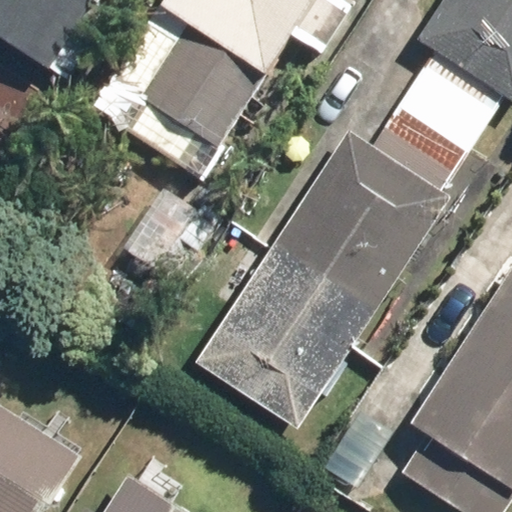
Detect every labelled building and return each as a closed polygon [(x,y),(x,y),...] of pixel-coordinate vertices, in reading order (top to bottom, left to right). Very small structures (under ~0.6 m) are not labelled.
[(101,0),(0,0),(0,36),(56,72),(101,0)] [(272,79),(325,0),(170,0),(165,9),(192,27),(272,79)] [(511,0),(450,0),(423,43),(438,52),(509,98),(511,99),(511,0)] [(144,99),(224,152),(272,79),(192,27),(144,99)] [(447,195),(509,98),(438,52),(376,150),(447,195)] [(0,134),(8,122),(0,116),(0,134)] [(376,150),(352,135),(203,368),(305,433),(455,200),(447,195),(376,150)] [(198,205),(172,188),(131,252),(158,269),(198,205)] [(511,511),(511,278),(417,430),(432,439),(407,479),(460,511),(511,511)] [(55,511),(87,460),(0,407),(0,511),(55,511)] [(187,511),(131,478),(110,511),(187,511)]
